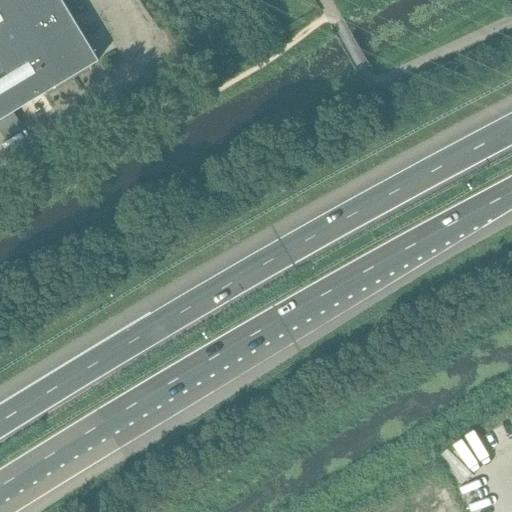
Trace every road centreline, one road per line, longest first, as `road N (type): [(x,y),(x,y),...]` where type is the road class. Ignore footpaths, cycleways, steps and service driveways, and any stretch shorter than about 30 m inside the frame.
road 1 (motorway): [(0,488),(282,316),(511,191)]
road 2 (motorway): [(511,136),(251,274),(0,424)]
